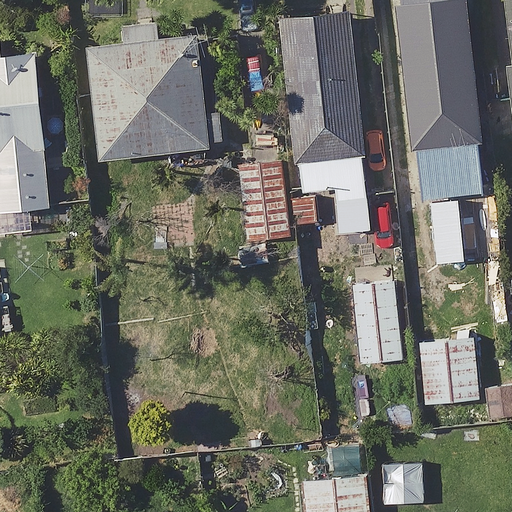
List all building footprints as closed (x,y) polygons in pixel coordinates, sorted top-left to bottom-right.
[(495,191),(475,0),(408,0),(429,198),(495,191)] [(330,194),(337,194),(338,202),(345,202),(377,200),(367,18),(290,22),(298,161),(310,160),(312,195),(330,194)] [(109,162),(231,150),(220,38),(168,44),(166,22),(96,28),(109,162)] [(15,60),(12,38),(0,39),(0,193),(3,219),(61,212),(54,155),(67,154),(55,56),(15,60)] [(290,162),(247,164),(252,242),(295,239),(290,162)] [(466,204),(413,207),(416,269),(469,266),(466,204)] [(410,362),(403,278),(360,281),(366,366),(410,362)] [(478,387),(476,340),(425,343),(428,389),(478,387)] [(372,511),(369,456),(309,461),(312,511),(372,511)]
